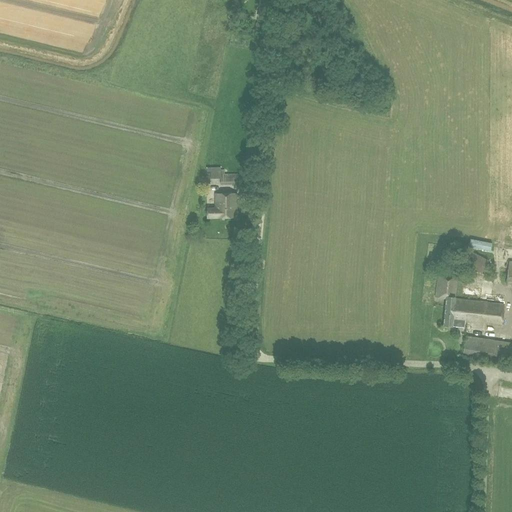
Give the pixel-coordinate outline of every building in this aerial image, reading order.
[(261,0),(258,17),(270,20),(274,0),(261,0)] [(246,185),(246,174),(236,174),(224,175),(224,170),(220,170),(220,168),(206,168),(206,172),(210,172),(210,179),(220,179),(220,185),(246,185)] [(236,194),(214,193),(214,208),(206,208),(206,218),(235,218),(236,194)] [(488,260),(469,250),(462,262),(481,274),(488,260)] [(501,327),(504,305),(504,298),(480,295),(480,303),(454,300),(456,279),(437,277),(435,298),(446,299),(443,326),(464,328),(464,323),(501,327)] [(463,354),(469,355),(468,358),(474,359),(475,356),(511,361),(511,351),(511,343),(466,336),(463,354)]
